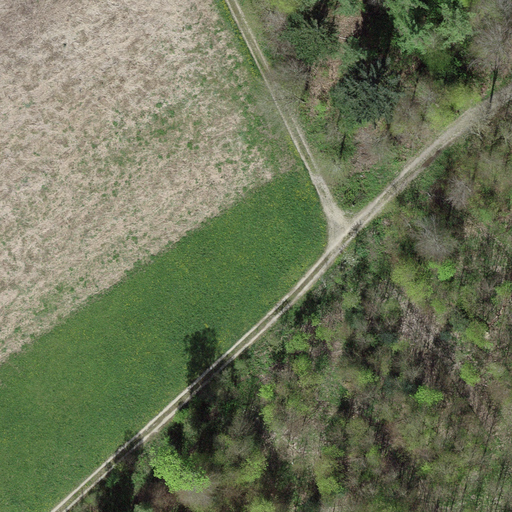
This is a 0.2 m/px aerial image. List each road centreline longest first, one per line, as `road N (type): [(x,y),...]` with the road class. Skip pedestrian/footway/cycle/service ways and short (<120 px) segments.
road 1 (track): [(52,511),(347,236)]
road 2 (track): [(347,236),(240,0)]
road 3 (track): [(347,236),(511,87)]
